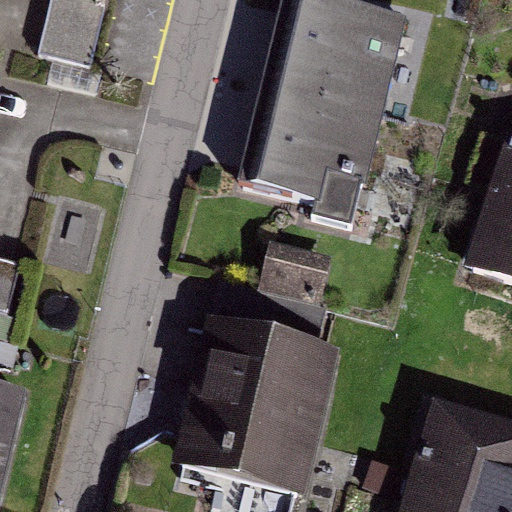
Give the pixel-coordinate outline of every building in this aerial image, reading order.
[(53,0),(40,57),(55,60),(90,68),(106,4),(103,0),(53,0)] [(413,14),(358,0),(304,0),(282,85),(257,184),(318,199),(314,213),(352,223),(362,185),(368,187),(413,14)] [(511,152),(508,152),(473,272),(511,283),(511,152)] [(301,511),(337,358),(209,329),(171,492),(257,511),(301,511)] [(511,511),(511,426),(430,404),(399,511),(511,511)] [(0,511),(2,511),(29,415),(0,406),(0,511)]
